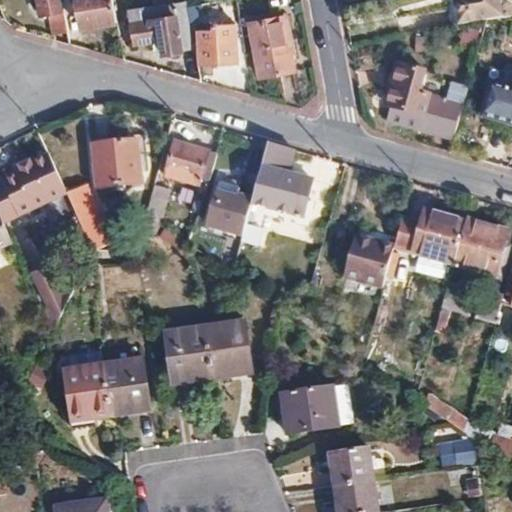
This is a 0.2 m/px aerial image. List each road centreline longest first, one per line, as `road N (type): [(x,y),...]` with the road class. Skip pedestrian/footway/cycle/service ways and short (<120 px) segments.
road 1 (unclassified): [(47,75),(129,85),(346,145)]
road 2 (unclassified): [(346,145),(511,189)]
road 3 (residential): [(320,0),(346,145)]
